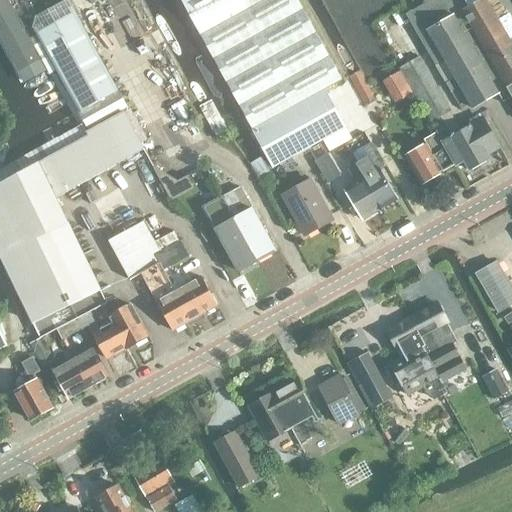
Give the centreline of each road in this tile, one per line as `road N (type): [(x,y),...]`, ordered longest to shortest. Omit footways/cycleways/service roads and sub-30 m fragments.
road 1 (unclassified): [(0,471),(511,188)]
road 2 (unknown): [(320,295),(258,176),(156,124),(84,0)]
